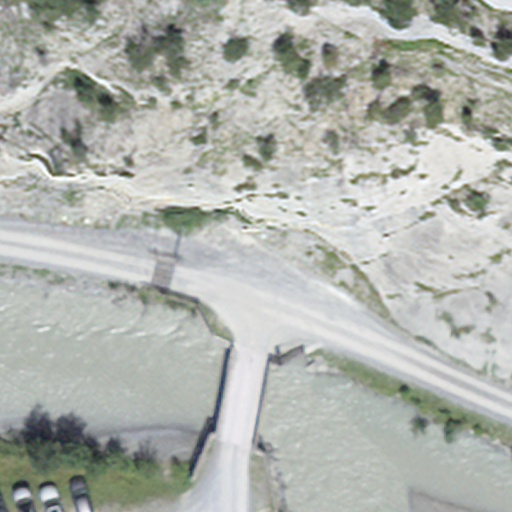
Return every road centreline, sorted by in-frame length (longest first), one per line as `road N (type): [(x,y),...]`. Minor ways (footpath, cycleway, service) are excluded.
road 1 (unclassified): [(511,424),(253,307),(0,257)]
road 2 (track): [(253,307),(231,430),(238,511)]
road 3 (track): [(0,500),(133,511)]
